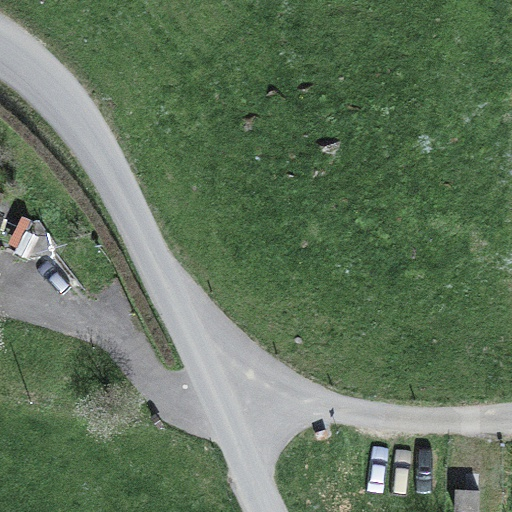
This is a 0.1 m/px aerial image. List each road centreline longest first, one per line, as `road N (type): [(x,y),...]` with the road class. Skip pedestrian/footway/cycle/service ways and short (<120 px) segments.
road 1 (residential): [(0,45),(83,126),(270,511)]
road 2 (track): [(213,391),(242,384),(386,418),(511,415)]
road 3 (track): [(0,305),(104,339),(172,404),(194,412),(219,404)]
